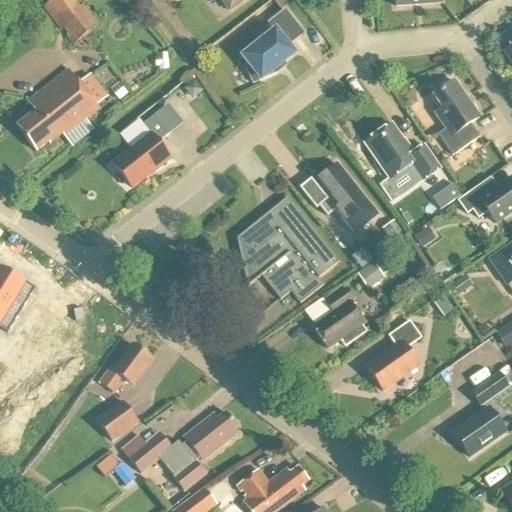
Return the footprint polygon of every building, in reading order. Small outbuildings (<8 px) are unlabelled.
[(77,0),(55,0),(43,10),(73,49),(99,28),(77,0)] [(219,0),(228,13),(246,0),(219,0)] [(394,0),(395,9),(440,6),(439,0),(394,0)] [(286,49),(302,36),(284,12),(266,26),(273,34),(241,59),(247,67),(244,69),(252,86),(276,75),(274,71),(292,57),(286,49)] [(511,46),(503,53),(511,66),(511,46)] [(34,115),(15,129),(35,155),(46,146),(48,149),(62,138),(64,141),(99,114),(68,74),(27,106),(34,115)] [(444,131),(437,137),(452,158),(478,139),(469,126),(478,120),(453,83),(431,98),(440,111),(433,116),(444,131)] [(149,136),(112,166),(131,191),(169,161),(157,145),(169,136),(154,117),(142,127),(149,136)] [(391,127),(363,146),(388,182),(409,168),(421,184),(439,171),(423,148),(411,156),(391,127)] [(315,182),(318,185),(315,187),(310,181),(298,190),(315,211),(318,209),(326,219),(334,212),(353,236),(376,218),(335,166),(315,182)] [(490,195),(483,184),(462,199),(457,203),(466,216),(471,212),(477,221),(486,214),(494,226),(511,212),(511,181),(511,180),(490,195)] [(337,265),(286,201),(265,217),(268,221),(264,224),(261,220),(235,241),(243,275),(254,271),(259,278),(243,290),(244,291),(260,279),(279,303),(290,294),(299,306),(323,287),(317,281),(337,265)] [(384,231),(395,247),(405,240),(394,224),(384,231)] [(511,245),(487,262),(496,274),(511,272),(511,245)] [(384,281),(373,266),(358,277),(369,292),(384,281)] [(0,269),(0,300),(20,313),(34,291),(0,269)] [(332,316),(311,330),(326,352),(339,342),(344,349),(365,334),(361,328),(364,325),(349,304),(353,302),(345,291),(325,305),(332,316)] [(444,296),(434,303),(444,317),(454,310),(444,296)] [(0,300),(0,331),(6,336),(20,313),(0,300)] [(65,332),(76,314),(60,304),(49,322),(65,332)] [(47,318),(40,314),(35,322),(42,327),(47,318)] [(35,322),(29,331),(36,336),(42,327),(35,322)] [(511,323),(496,334),(506,349),(511,344),(511,323)] [(394,349),(365,369),(382,394),(418,369),(405,351),(420,341),(408,324),(387,338),(394,349)] [(109,370),(98,385),(112,396),(122,382),(131,389),(151,362),(132,347),(112,372),(109,370)] [(469,394),(480,409),(509,389),(498,373),(469,394)] [(121,403),(94,423),(111,445),(138,425),(121,403)] [(488,409),(452,435),(469,459),(505,434),(488,409)] [(183,440),(186,444),(181,448),(178,444),(170,450),(159,435),(145,446),(139,438),(121,452),(140,476),(159,461),(173,480),(172,480),(184,495),(205,478),(194,463),(198,460),(201,463),(235,435),(232,431),(234,429),(224,416),(215,422),(211,417),(183,440)] [(134,481),(122,464),(111,473),(124,489),(134,481)] [(299,489),(306,484),(296,470),(288,476),(285,472),(268,484),(259,471),(234,489),(239,496),(242,494),(244,498),(242,499),(244,502),(241,504),(246,511),(278,511),(303,494),(299,489)] [(511,484),(501,493),(511,508),(511,484)] [(203,490),(173,511),(209,511),(216,507),(203,490)]
